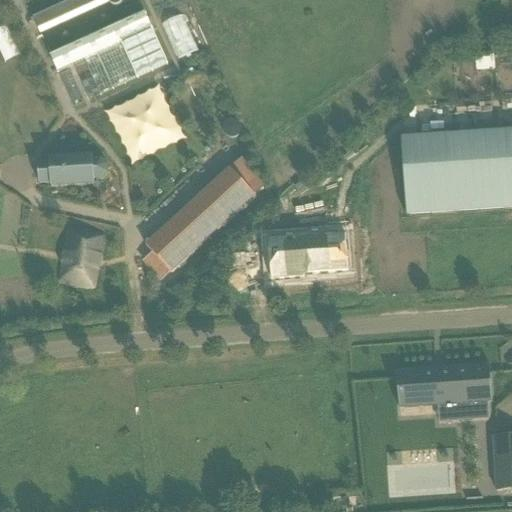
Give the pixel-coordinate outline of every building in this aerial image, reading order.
[(67,0),(32,16),(40,34),(109,3),(114,0),(67,0)] [(168,65),(145,15),(51,58),(73,108),(168,65)] [(178,59),(195,50),(179,16),(162,25),(178,59)] [(160,86),(107,111),(131,164),(185,140),(160,86)] [(511,136),(404,144),(409,214),(506,207),(511,207),(511,136)] [(93,162),(93,157),(50,160),(50,164),(38,165),(40,185),(52,184),(52,189),(95,186),(95,182),(103,181),(108,175),(108,167),(102,161),(93,162)] [(145,246),(170,273),(254,197),(230,170),(145,246)] [(96,275),(98,269),(93,265),(94,258),(100,255),(101,249),(102,243),(103,237),(103,236),(98,234),(94,233),(89,231),(84,230),(80,229),(75,229),(70,228),(70,229),(68,235),(66,240),(65,247),(63,253),(68,257),(67,261),(62,264),(61,270),(60,276),(60,282),(61,282),(64,284),(68,286),(72,287),(76,288),(80,288),(84,289),(88,289),(92,289),(93,289),(93,288),(95,282),(96,275)] [(260,281),(291,279),(291,276),(338,273),(335,233),(257,238),(260,281)] [(489,366),(396,372),(399,411),(492,404),(489,366)] [(511,437),(492,439),(496,493),(511,491),(511,437)]
